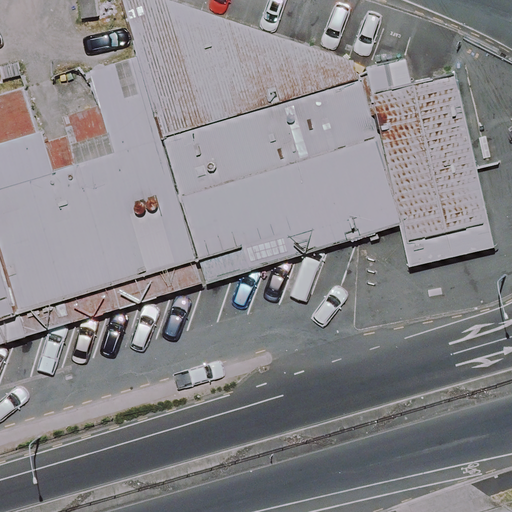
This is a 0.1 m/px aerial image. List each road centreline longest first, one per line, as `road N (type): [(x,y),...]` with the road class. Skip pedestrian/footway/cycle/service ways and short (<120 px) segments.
road 1 (primary): [(0,493),(511,325)]
road 2 (primary): [(511,418),(162,511)]
